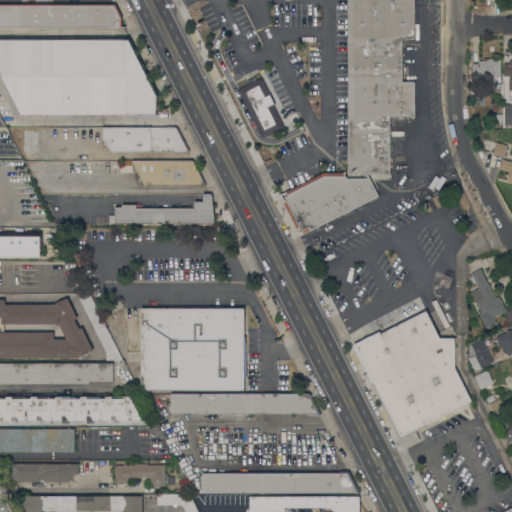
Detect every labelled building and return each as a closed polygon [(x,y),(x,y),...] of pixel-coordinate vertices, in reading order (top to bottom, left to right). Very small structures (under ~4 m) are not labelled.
[(415,0),(415,38),(403,38),(403,81),(415,81),(415,116),(390,116),(390,174),(363,174),(363,175),(348,175),(348,0),(415,0)] [(0,3),(115,3),(122,18),(122,27),(0,27),(0,3)] [(157,95),(157,114),(22,114),(0,70),(0,39),(130,39),(157,95)] [(501,77),(500,77),(500,82),(492,82),(493,77),(491,77),(491,80),(479,80),(479,76),(473,76),(473,63),(478,63),(478,60),(483,60),(483,58),(501,58),(501,77)] [(507,89),(511,88),(511,59),(502,59),(502,75),(507,75),(507,89)] [(250,114),(249,115),(245,108),(247,107),(238,89),(262,77),(285,123),(283,123),(284,127),(262,138),(250,114)] [(511,103),(504,104),(503,125),(511,124),(511,103)] [(502,125),(494,125),(495,123),(488,122),(488,114),(502,114),(502,125)] [(103,138),(102,128),(177,128),(188,151),(111,151),(103,138)] [(38,130),(38,140),(42,140),(42,149),(38,149),(38,152),(35,152),(35,160),(24,160),(24,151),(23,151),(23,130),(38,130)] [(504,157),(492,154),(495,142),(508,145),(504,157)] [(511,161),(511,179),(507,178),(509,172),(499,169),(502,158),(511,161)] [(132,161),(193,161),(206,186),(144,185),(132,161)] [(120,163),(133,163),(132,172),(120,172),(120,163)] [(378,196),(300,235),(280,194),(324,172),(344,172),(347,178),(370,178),(378,196)] [(109,224),(109,215),(115,215),(115,207),(122,207),(122,204),(136,204),(136,208),(195,208),(195,201),(203,201),(203,194),(210,194),(213,200),(215,223),(109,224)] [(0,236),(41,236),(41,256),(0,256),(0,236)] [(487,283),(488,282),(496,297),(499,296),(506,310),(494,317),(497,322),(486,328),(480,315),(482,313),(476,301),(474,302),(469,292),(479,287),(471,273),(480,268),(487,283)] [(80,299),(90,294),(123,360),(106,360),(107,353),(80,299)] [(0,357),(0,299),(5,299),(5,304),(54,304),(68,297),(78,318),(75,320),(79,328),(82,327),(94,350),(79,358),(0,357)] [(142,390),(142,308),(245,308),(245,336),(246,336),(246,377),(245,377),(245,390),(142,390)] [(455,337),(455,368),(472,401),(426,424),(427,426),(416,431),(420,439),(406,446),(402,438),(401,438),(354,344),(355,343),(351,336),(365,329),(369,337),(380,331),(381,333),(426,310),(440,337),(455,337)] [(511,353),(508,356),(506,352),(503,354),(500,348),(502,347),(496,337),(511,329),(511,353)] [(470,345),(471,344),(482,338),(494,361),(481,368),(479,364),(474,367),(469,357),(470,345)] [(0,382),(0,363),(114,363),(114,380),(90,380),(90,383),(0,382)] [(481,389),(474,377),(487,370),(494,382),(481,389)] [(320,415),(308,415),(308,413),(171,413),(171,394),(309,394),(320,415)] [(488,403),(485,398),(493,394),(495,399),(488,403)] [(143,420),(0,420),(0,396),(131,396),(143,420)] [(507,409),(495,416),(489,404),(501,398),(507,409)] [(511,425),(501,431),(497,423),(502,420),(500,416),(505,413),(507,418),(511,415),(511,425)] [(503,432),(511,427),(511,441),(509,443),(503,432)] [(0,451),(0,428),(75,428),(75,451),(0,451)] [(79,474),(73,474),(73,479),(70,479),(70,481),(45,481),(45,479),(41,479),(41,481),(13,482),(13,463),(79,463),(79,474)] [(115,465),(124,465),(124,463),(126,463),(126,465),(130,465),(130,464),(133,464),(133,465),(135,465),(135,464),(148,463),(148,464),(165,464),(165,474),(167,474),(167,476),(165,476),(165,479),(166,479),(166,477),(173,477),(174,485),(166,485),(166,483),(165,483),(165,486),(150,486),(150,479),(148,479),(148,477),(136,477),(136,480),(128,480),(129,482),(127,482),(115,482),(115,465)] [(359,493),(203,493),(202,473),(341,473),(341,471),(348,471),(359,493)] [(157,505),(157,494),(190,494),(198,511),(186,511),(183,505),(157,505)] [(143,495),(143,511),(121,511),(121,510),(45,510),(45,511),(27,511),(19,495),(143,495)] [(360,496),(360,511),(334,511),(334,510),(332,510),(332,508),(285,508),(285,511),(265,511),(250,511),(250,496),(360,496)]
